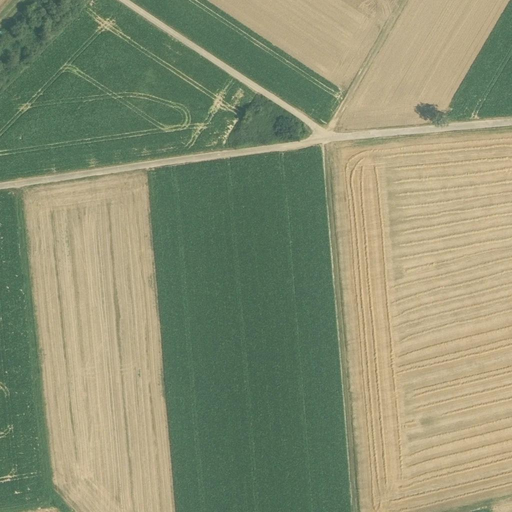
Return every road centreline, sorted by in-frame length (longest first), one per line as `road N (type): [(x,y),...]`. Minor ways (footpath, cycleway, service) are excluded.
road 1 (unclassified): [(0,193),(511,128)]
road 2 (track): [(332,145),(362,511)]
road 3 (track): [(56,507),(25,189)]
road 4 (track): [(117,0),(332,145)]
road 5 (track): [(332,145),(417,0)]
